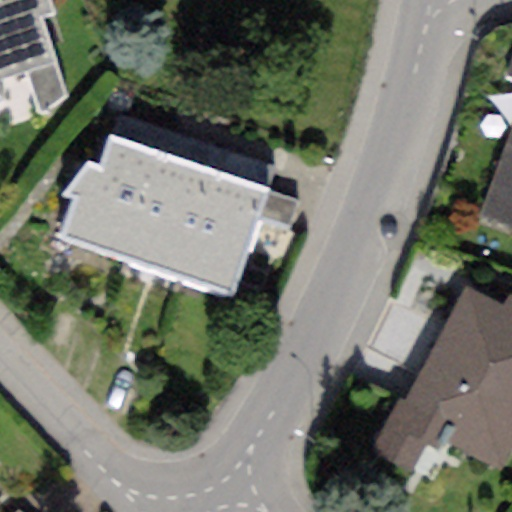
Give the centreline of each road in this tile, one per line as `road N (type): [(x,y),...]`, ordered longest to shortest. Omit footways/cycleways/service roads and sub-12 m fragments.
road 1 (residential): [(201,508),(251,446),(333,310),(392,156),(432,0)]
road 2 (residential): [(0,346),(130,482),(201,508)]
